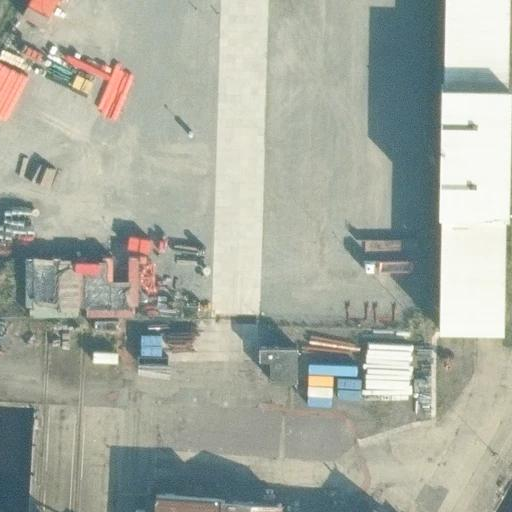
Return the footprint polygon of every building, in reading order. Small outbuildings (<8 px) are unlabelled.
[(508,327),(511,165),(511,0),(449,0),(441,326),(508,327)] [(92,4),(79,84),(103,88),(116,8),(92,4)] [(269,63),(244,65),(247,117),(271,115),(269,63)] [(144,122),(143,142),(166,143),(167,124),(144,122)] [(273,299),(273,323),(334,322),(334,298),(273,299)] [(298,348),(259,347),(259,362),(271,361),(271,378),(298,379),(298,348)] [(286,511),(287,501),(165,495),(163,511),(286,511)]
